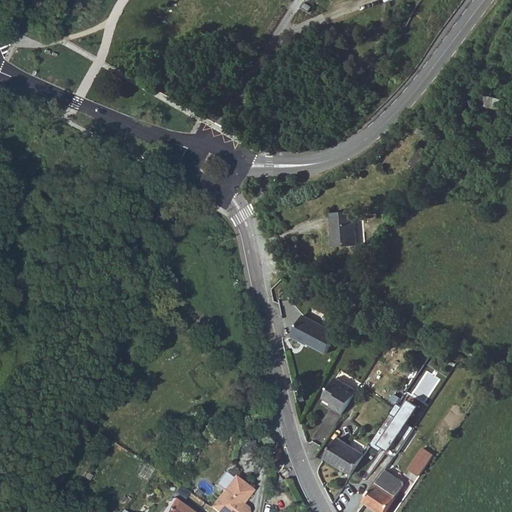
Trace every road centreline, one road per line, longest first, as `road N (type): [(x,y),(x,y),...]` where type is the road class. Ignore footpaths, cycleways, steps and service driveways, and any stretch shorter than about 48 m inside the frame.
road 1 (tertiary): [(323,511),(288,428),(243,216),(221,196)]
road 2 (tertiary): [(483,0),(409,99),(352,150),(308,167),(242,160)]
road 3 (tertiary): [(197,154),(0,72)]
